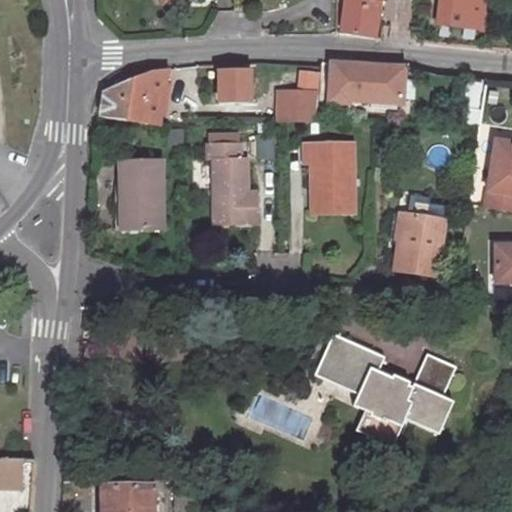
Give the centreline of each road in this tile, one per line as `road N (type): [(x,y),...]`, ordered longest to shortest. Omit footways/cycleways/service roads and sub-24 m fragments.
road 1 (tertiary): [(65,68),(128,55),(245,50),(511,59)]
road 2 (residential): [(62,271),(297,290)]
road 3 (tertiary): [(44,511),(56,308)]
